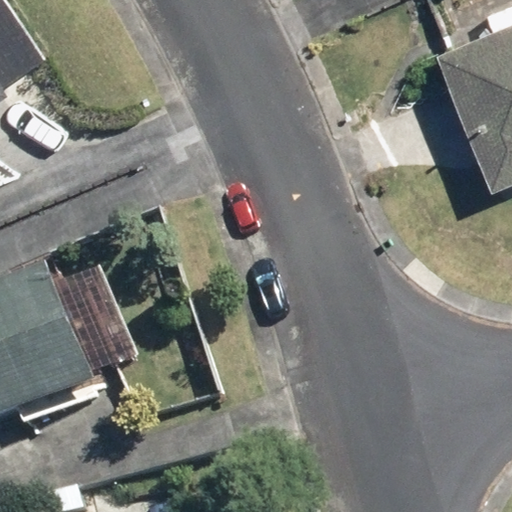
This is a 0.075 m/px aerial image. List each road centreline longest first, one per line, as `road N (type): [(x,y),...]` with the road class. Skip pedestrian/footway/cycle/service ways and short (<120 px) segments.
road 1 (residential): [(370,435),(214,0)]
road 2 (residential): [(370,435),(511,394)]
